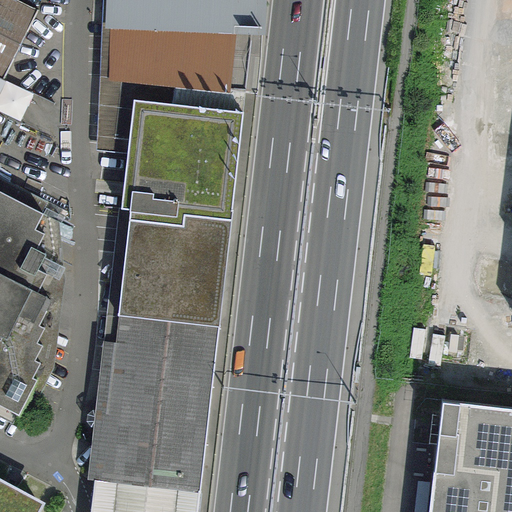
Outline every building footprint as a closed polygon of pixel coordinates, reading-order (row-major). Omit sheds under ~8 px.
[(0,0),(0,79),(35,10),(16,0),(0,0)] [(108,81),(136,83),(232,90),(236,36),(260,38),(263,0),(105,0),(103,29),(112,29),(108,81)] [(243,116),(136,103),(126,188),(132,189),(97,474),(199,485),(243,116)] [(0,196),(36,213),(42,201),(0,180),(0,196)] [(0,394),(11,401),(35,354),(26,349),(34,334),(27,330),(34,317),(30,314),(36,301),(32,299),(43,277),(34,272),(41,259),(33,255),(42,238),(32,233),(39,218),(0,197),(0,394)] [(511,511),(511,411),(444,404),(431,511),(511,511)] [(0,468),(0,511),(33,511),(44,491),(0,468)] [(195,511),(199,485),(97,474),(92,511),(195,511)]
